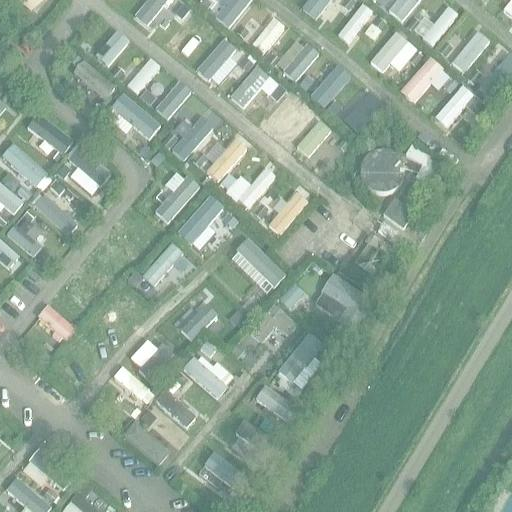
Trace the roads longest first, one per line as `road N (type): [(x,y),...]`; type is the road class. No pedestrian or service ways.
road 1 (track): [(90,0),(348,209),(294,269)]
road 2 (unclassified): [(383,511),(511,298)]
road 3 (track): [(223,253),(59,424)]
road 4 (track): [(236,396),(140,511)]
